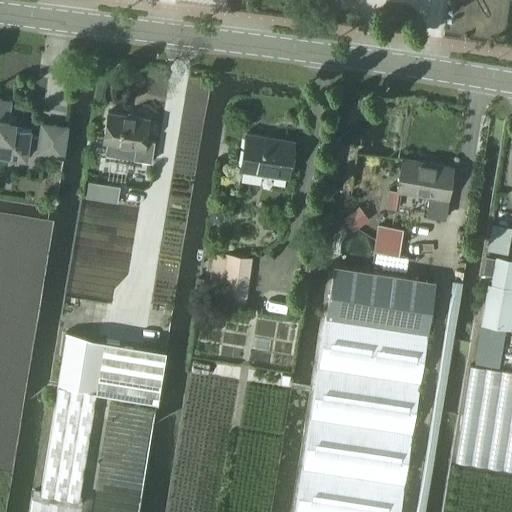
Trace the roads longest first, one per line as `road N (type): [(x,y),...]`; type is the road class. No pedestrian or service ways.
road 1 (tertiary): [(0,6),(511,81)]
road 2 (unknown): [(481,76),(416,511)]
